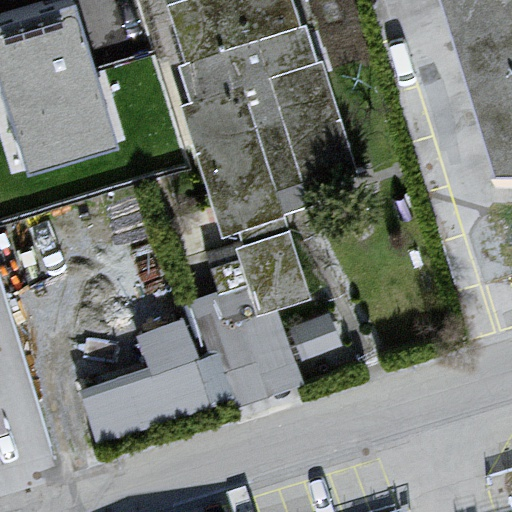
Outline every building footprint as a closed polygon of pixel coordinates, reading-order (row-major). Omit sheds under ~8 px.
[(299,0),(159,0),(191,100),(177,111),(218,233),(230,233),(232,248),(254,313),(281,306),(309,297),(284,214),(313,202),(317,190),(355,178),(299,0)] [(511,0),(443,0),(501,193),(511,192),(511,0)] [(68,1),(0,21),(0,83),(25,166),(111,139),(68,1)] [(254,313),(232,248),(210,255),(221,286),(189,297),(227,410),(306,384),(281,306),(254,313)] [(328,308),(289,323),(303,359),(341,344),(328,308)] [(181,320),(142,332),(152,362),(75,387),(92,442),(208,405),(181,320)]
